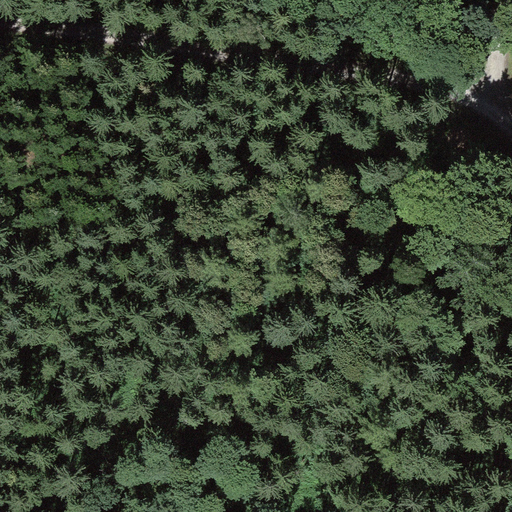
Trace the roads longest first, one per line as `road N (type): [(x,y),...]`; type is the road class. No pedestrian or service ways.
road 1 (track): [(511,125),(487,98),(0,21)]
road 2 (track): [(502,0),(487,98),(511,101)]
